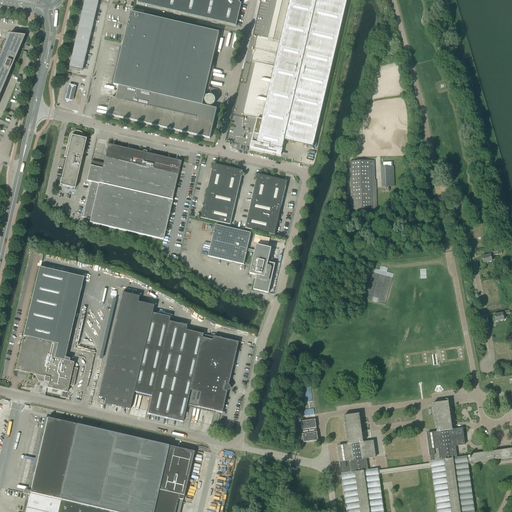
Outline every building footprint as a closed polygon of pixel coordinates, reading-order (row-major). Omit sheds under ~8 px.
[(98,0),(83,0),(68,68),(82,71),(98,0)] [(138,0),(138,3),(236,26),(241,4),(237,0),(138,0)] [(313,147),(320,118),(347,0),(290,0),(288,10),(264,4),(235,129),(259,135),(257,143),(255,142),(253,149),(281,155),(284,140),(313,147)] [(202,106),(206,90),(219,33),(131,12),(114,85),(119,87),(116,100),(111,98),(107,115),(210,139),(217,109),(202,106)] [(0,93),(24,36),(9,35),(0,54),(0,93)] [(65,101),(72,103),(76,87),(69,85),(65,101)] [(59,186),(74,189),(78,172),(79,168),(86,139),(84,139),(84,138),(84,137),(83,136),(83,135),(82,134),(81,133),(80,132),(79,131),(78,131),(77,131),(76,131),(74,131),(73,132),(72,132),(71,133),(70,134),(70,135),(69,136),(69,137),(66,151),(66,150),(67,151),(59,186)] [(89,223),(163,240),(181,161),(107,144),(102,169),(90,166),(89,170),(88,174),(86,181),(90,182),(90,184),(89,184),(84,204),(85,205),(84,208),(84,207),(81,217),(90,219),(89,223)] [(352,210),(373,209),(372,181),(371,165),(374,165),(374,161),(371,161),(350,162),(352,210)] [(230,225),(239,189),(243,171),(213,164),(201,218),(230,225)] [(382,187),(394,187),(393,167),(381,168),(382,187)] [(275,235),(283,199),(287,181),(258,174),(245,228),(275,235)] [(257,276),(256,280),(253,290),(268,293),(275,264),(268,263),(268,261),(270,262),(272,260),(272,258),(271,256),(270,256),(271,248),(256,245),(255,251),(247,249),(251,233),(215,225),(215,227),(214,227),(211,236),(213,237),(208,257),(244,265),(247,251),(255,253),(250,274),(257,276)] [(490,256),(497,255),(497,252),(489,253),(489,254),(481,256),(483,263),(491,262),(490,256)] [(372,268),(365,299),(386,304),(393,273),(387,272),(388,267),(381,265),(380,269),(372,268)] [(69,275),(39,268),(15,371),(39,376),(38,381),(48,383),(47,388),(67,393),(69,385),(73,387),(77,369),(75,369),(73,365),(74,363),(69,362),(70,359),(64,358),(66,352),(56,350),(58,344),(53,343),(69,275)] [(83,278),(69,275),(53,343),(58,344),(56,350),(66,352),(83,278)] [(228,385),(238,343),(213,337),(203,335),(185,330),(186,326),(169,322),(170,318),(152,313),(153,306),(137,302),(139,297),(130,295),(131,292),(124,290),(123,293),(122,293),(98,398),(105,399),(104,404),(129,410),(133,393),(151,397),(147,414),(182,422),(186,405),(221,413),(226,392),(230,389),(228,385)] [(510,310),(494,313),(495,322),(505,320),(504,314),(511,313),(510,310)] [(305,402),(313,401),(311,387),(303,388),(305,402)] [(448,401),(433,403),(437,432),(427,434),(429,450),(431,462),(429,462),(429,464),(423,465),(387,470),(379,471),(379,470),(377,470),(377,469),(368,470),(366,459),(375,457),(373,441),(363,442),(359,413),(343,415),(347,445),(338,446),(340,462),(341,474),(346,511),(382,511),(378,475),(379,475),(379,474),(430,467),(430,468),(431,468),(437,511),(473,511),(467,465),(472,464),(472,462),(511,456),(511,448),(483,453),(483,454),(471,456),(471,458),(470,458),(470,457),(467,457),(468,458),(466,459),(466,457),(457,458),(455,446),(464,445),(462,429),(456,429),(452,430),(448,401)] [(305,419),(315,419),(315,408),(305,409),(305,419)] [(174,511),(178,499),(182,501),(194,452),(47,418),(30,491),(24,490),(23,491),(23,492),(24,494),(29,495),(25,511),(174,511)] [(315,420),(301,422),(302,430),(303,434),(302,434),(304,443),(318,441),(317,432),(316,432),(316,430),(315,428),(316,428),(315,420)]
